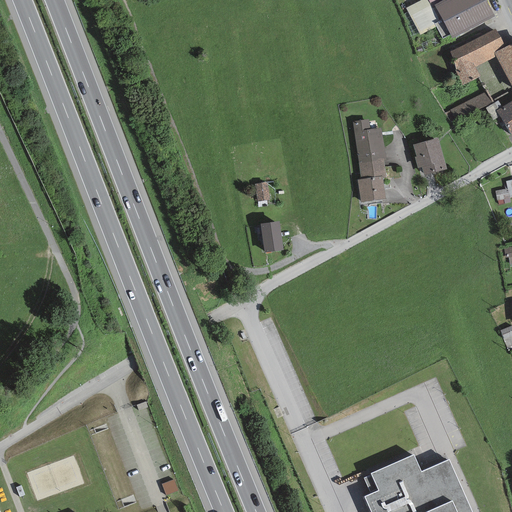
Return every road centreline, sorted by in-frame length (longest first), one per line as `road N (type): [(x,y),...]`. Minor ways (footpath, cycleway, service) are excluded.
road 1 (residential): [(0,448),(135,361),(511,154)]
road 2 (motorway): [(21,0),(224,511)]
road 3 (motorway): [(255,511),(53,0)]
road 4 (residential): [(30,383),(69,331),(76,300),(0,131)]
road 5 (track): [(0,360),(39,300),(50,239)]
